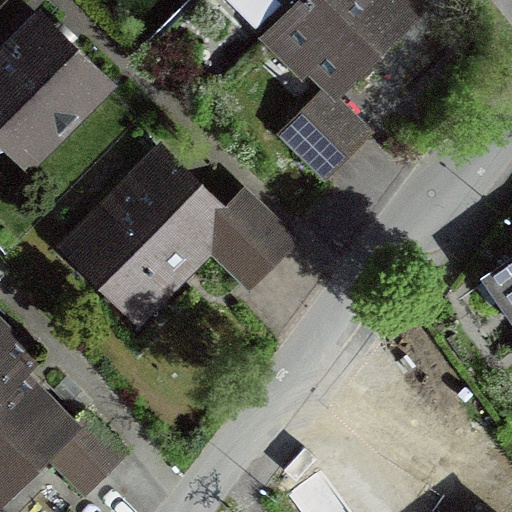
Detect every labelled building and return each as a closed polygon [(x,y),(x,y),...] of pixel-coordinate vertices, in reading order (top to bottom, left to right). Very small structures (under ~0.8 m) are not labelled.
[(399,0),(279,0),(291,11),(274,28),(337,89),(413,13),(399,0)] [(23,163),(101,84),(70,54),(39,24),(0,63),(0,126),(6,133),(7,146),(23,163)] [(280,135),(323,177),(365,134),(322,92),(280,135)] [(204,242),(225,221),(193,189),(161,158),(70,250),(117,297),(136,277),(154,277),(162,285),(204,242)] [(246,200),(225,221),(204,242),(247,285),(268,263),(279,252),(289,242),(246,200)] [(511,261),(487,279),(511,315),(511,261)] [(0,495),(40,455),(61,434),(69,426),(23,382),(15,374),(29,360),(28,358),(20,351),(0,331),(0,495)] [(82,412),(69,426),(61,434),(40,455),(83,497),(104,476),(115,464),(125,454),(82,412)]
